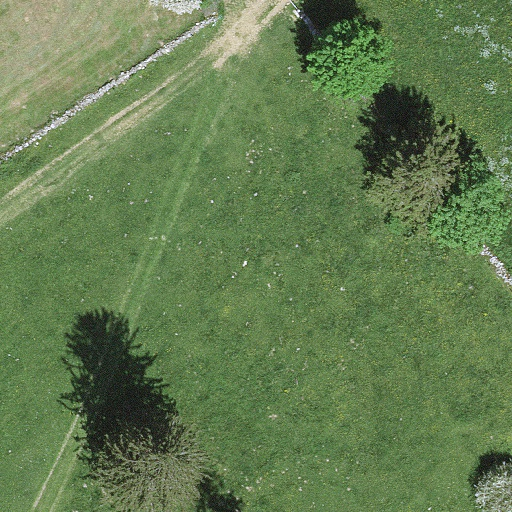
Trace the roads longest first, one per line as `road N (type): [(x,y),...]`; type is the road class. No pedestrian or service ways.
road 1 (track): [(275,19),(52,511)]
road 2 (track): [(0,221),(275,19)]
